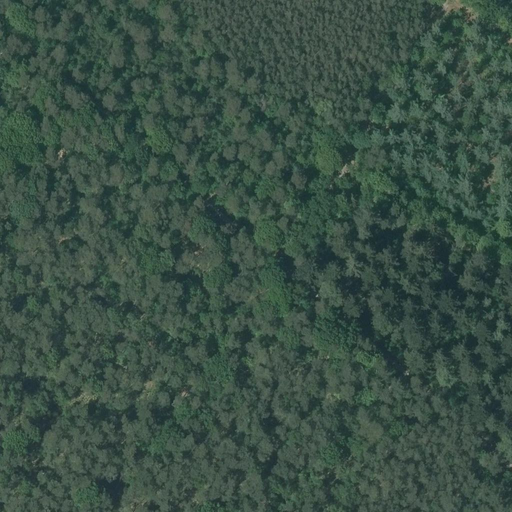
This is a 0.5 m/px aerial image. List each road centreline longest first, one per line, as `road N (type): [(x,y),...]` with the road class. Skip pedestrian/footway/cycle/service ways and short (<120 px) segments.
road 1 (track): [(511,450),(4,0)]
road 2 (unknown): [(442,0),(341,187),(382,208),(511,308)]
